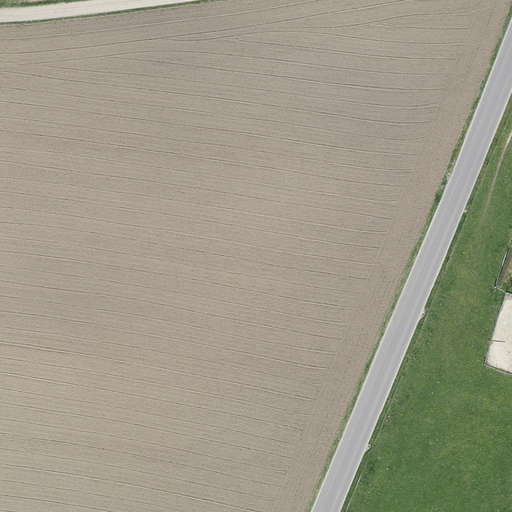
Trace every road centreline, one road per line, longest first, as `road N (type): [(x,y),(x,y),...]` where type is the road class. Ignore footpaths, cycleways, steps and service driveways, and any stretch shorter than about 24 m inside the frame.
road 1 (tertiary): [(327,511),(511,54)]
road 2 (track): [(152,0),(0,16)]
